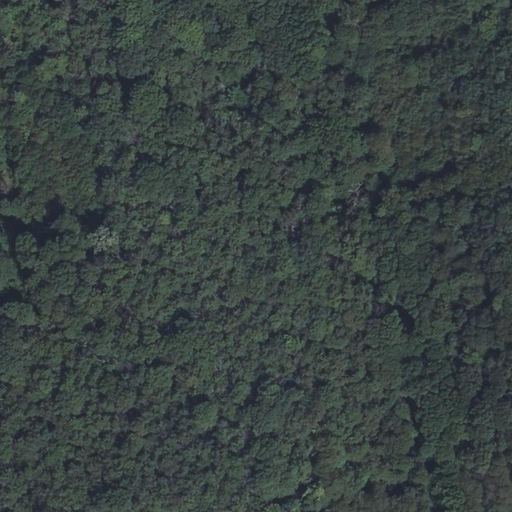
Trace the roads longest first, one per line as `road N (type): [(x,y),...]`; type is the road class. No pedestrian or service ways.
road 1 (track): [(330,116),(355,141),(390,240),(417,384),(454,511)]
road 2 (track): [(330,116),(282,0)]
